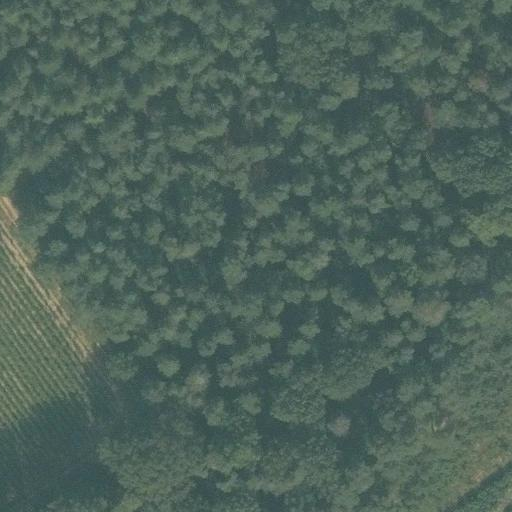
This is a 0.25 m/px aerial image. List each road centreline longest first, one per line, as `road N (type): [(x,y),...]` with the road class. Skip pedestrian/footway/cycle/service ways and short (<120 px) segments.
road 1 (track): [(158,424),(0,196)]
road 2 (track): [(158,424),(25,511)]
